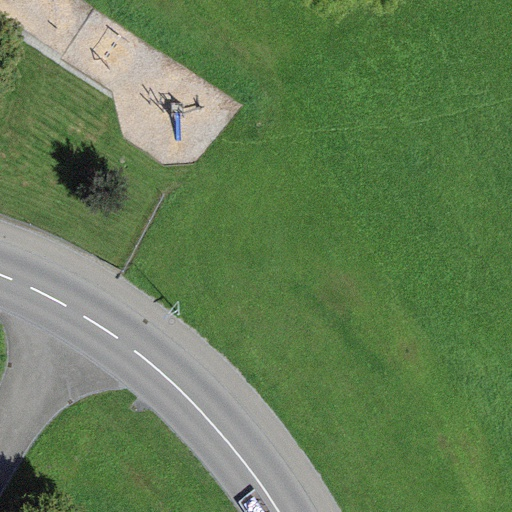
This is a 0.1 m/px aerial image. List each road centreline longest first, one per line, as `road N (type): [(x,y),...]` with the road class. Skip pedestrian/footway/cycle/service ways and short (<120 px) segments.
road 1 (tertiary): [(86,317),(185,395),(277,511)]
road 2 (residential): [(0,449),(86,317)]
